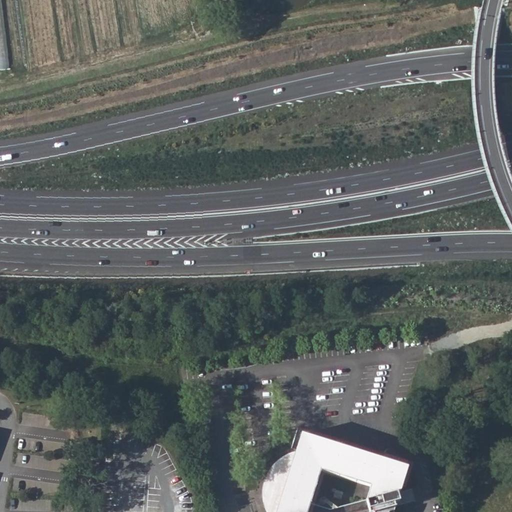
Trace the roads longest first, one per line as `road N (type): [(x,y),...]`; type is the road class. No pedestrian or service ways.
road 1 (motorway): [(511,60),(332,80),(0,154)]
road 2 (motorway): [(0,228),(279,219),(511,173)]
road 3 (motorway): [(511,151),(230,201),(0,206)]
road 4 (motorway): [(0,251),(206,255),(511,242)]
road 5 (motorway): [(494,0),(483,84),(511,206)]
road 6 (unknown): [(117,511),(124,469),(142,460),(157,468),(175,511)]
